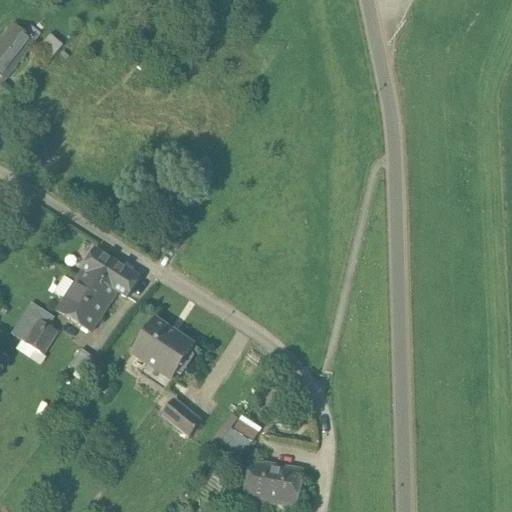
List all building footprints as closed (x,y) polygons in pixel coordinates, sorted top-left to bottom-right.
[(13,25),(0,41),(0,76),(5,81),(34,42),(24,34),(13,25)] [(40,35),(30,27),(24,34),(34,42),(40,35)] [(64,45),(54,37),(42,51),(52,59),(64,45)] [(139,280),(95,251),(82,271),(83,272),(117,294),(127,300),(139,280)] [(83,272),(57,312),(91,334),(117,294),(83,272)] [(54,319),(38,309),(32,318),(40,324),(48,328),(54,319)] [(194,349),(154,322),(132,355),(147,365),(172,381),(172,382),(194,349)] [(40,324),(27,345),(42,355),(56,333),(48,328),(40,324)] [(99,367),(86,356),(71,375),(85,385),(99,367)] [(172,381),(147,365),(140,376),(165,392),(172,381)] [(203,421),(178,403),(165,421),(190,438),(203,421)] [(258,434),(239,422),(232,432),(251,444),(258,434)] [(232,432),(231,431),(215,451),(237,466),(251,444),(232,432)] [(302,472),(252,464),(245,500),(295,509),(302,472)]
